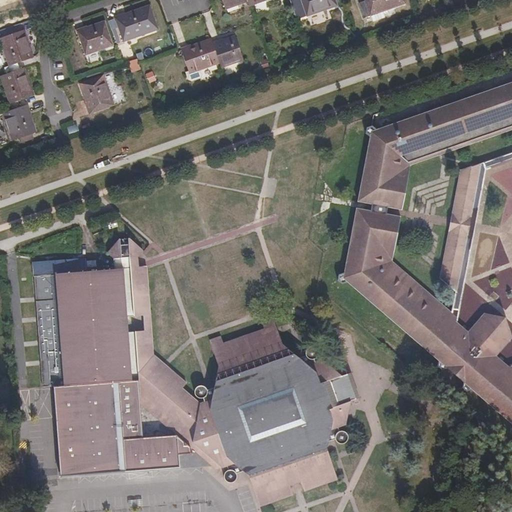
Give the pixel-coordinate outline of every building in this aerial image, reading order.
[(29,0),(5,0),(10,15),(32,8),(29,0)] [(338,4),(336,0),(302,0),(307,14),(338,4)] [(365,16),(373,14),(384,10),(406,2),(405,0),(365,0),(360,2),(365,16)] [(158,28),(150,5),(117,16),(125,39),(158,28)] [(384,10),(373,14),(374,20),(386,16),(384,10)] [(113,44),(105,20),(78,29),(86,53),(113,44)] [(173,25),(177,37),(183,35),(178,23),(173,25)] [(67,27),(75,49),(77,48),(79,54),(78,55),(79,59),(85,56),(74,25),(67,27)] [(14,139),(38,131),(28,103),(21,105),(20,100),(35,94),(26,66),(21,68),(19,62),(34,56),(25,29),(1,37),(10,65),(7,66),(8,72),(2,75),(11,103),(8,104),(10,109),(4,111),(14,139)] [(244,59),(236,35),(214,42),(212,38),(182,48),(190,72),(220,62),(222,66),(244,59)] [(308,53),(307,47),(297,50),(299,56),(308,53)] [(138,59),(129,60),(130,69),(138,68),(138,59)] [(145,74),(149,83),(155,80),(152,71),(145,74)] [(115,104),(105,74),(81,82),(91,112),(115,104)] [(511,81),(495,87),(497,92),(451,109),(449,103),(386,124),(388,129),(379,131),(374,127),(369,128),(368,133),(376,141),(375,148),(368,147),(358,202),(372,206),(370,214),(357,211),(347,264),(352,265),(350,273),(340,274),(339,279),(343,282),(354,280),(359,284),(356,288),(432,353),(436,349),(441,354),(439,365),(442,369),(451,363),(467,377),(464,387),(468,391),(473,389),(511,422),(511,370),(501,376),(497,372),(488,364),(493,358),(490,356),(504,340),(498,335),(500,331),(498,323),(489,321),(486,324),(479,318),(466,334),(463,332),(457,338),(452,334),(481,182),(477,181),(477,176),(469,168),(459,171),(450,220),(466,224),(465,232),(448,229),(439,279),(456,291),(451,313),(391,261),(399,219),(385,216),(387,208),(401,211),(409,164),(511,129),(511,81)] [(484,170),(511,160),(511,153),(469,168),(477,176),(477,181),(481,182),(484,170)] [(450,220),(448,229),(465,232),(466,224),(450,220)] [(259,505),(265,503),(294,494),(290,484),(302,479),(305,490),(338,479),(326,441),(336,438),(339,426),(347,424),(351,401),(360,397),(351,372),(342,376),(324,361),(317,363),(308,356),(300,358),(283,344),(280,334),(274,318),(263,321),(265,329),(224,343),(222,336),(211,339),(220,367),(214,387),(206,389),(204,398),(202,405),(189,394),(161,369),(147,357),(147,350),(143,310),(140,268),(139,263),(139,256),(144,251),(131,238),(121,239),(108,252),(113,257),(114,269),(87,271),(86,258),(36,261),(44,382),(66,381),(66,382),(57,383),(62,472),(142,468),(141,455),(181,453),(191,452),(192,445),(218,468),(229,465),(230,469),(226,471),(224,475),(226,479),(229,481),(233,481),(235,479),(236,476),(237,472),(247,468),(259,505)] [(511,366),(497,372),(501,376),(511,370),(511,366)] [(181,453),(141,455),(142,468),(181,466),(181,453)] [(290,484),(294,494),(305,490),(302,479),(290,484)]
